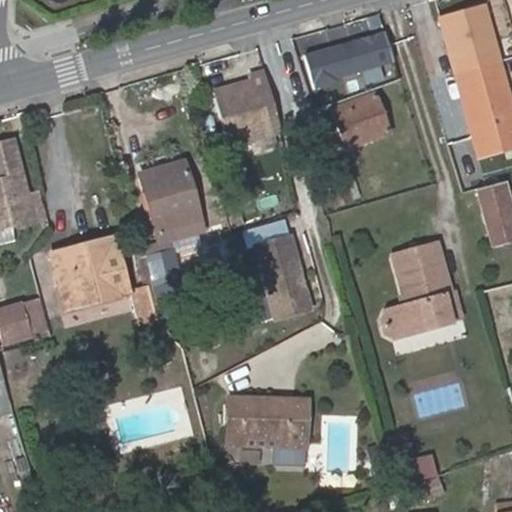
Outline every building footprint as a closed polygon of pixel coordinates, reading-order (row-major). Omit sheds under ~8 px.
[(511,119),(497,63),(456,74),(478,155),(511,146),(511,119)] [(249,83),(212,93),(227,146),(279,132),(263,74),(247,78),(249,83)] [(374,95),(331,110),(345,149),(387,133),(374,95)] [(28,197),(14,140),(0,143),(0,229),(44,218),(38,194),(28,197)] [(167,240),(201,230),(182,162),(141,174),(160,242),(167,240)] [(347,199),(339,174),(338,170),(324,174),(333,203),(347,199)] [(504,182),(476,188),(490,247),(511,241),(511,213),(506,189),(504,182)] [(352,210),(342,213),(346,227),(356,224),(352,210)] [(70,258),(117,245),(114,237),(50,254),(58,284),(75,280),(70,258)] [(289,239),(255,249),(275,321),(309,311),(289,239)] [(160,242),(136,249),(139,259),(146,257),(170,250),(167,240),(160,242)] [(389,254),(400,296),(406,294),(408,302),(402,304),(385,309),(379,318),(382,330),(391,335),(448,320),(442,295),(448,294),(435,242),(389,254)] [(128,292),(117,245),(70,258),(75,280),(58,284),(65,310),(82,305),(79,295),(107,287),(110,298),(128,292)] [(170,250),(146,257),(160,305),(165,304),(184,298),(170,250)] [(204,281),(207,292),(243,281),(240,269),(204,281)] [(82,305),(110,298),(107,287),(79,295),(82,305)] [(146,288),(131,291),(139,323),(155,319),(151,307),(146,288)] [(454,292),(448,294),(442,295),(448,320),(460,317),(454,292)] [(406,294),(400,296),(402,304),(408,302),(406,294)] [(155,319),(155,320),(199,308),(195,295),(184,298),(165,304),(160,305),(151,307),(155,319)] [(20,309),(0,314),(0,348),(0,349),(29,342),(20,309)] [(0,402),(10,400),(0,364),(0,402)] [(283,407),(283,400),(230,397),(228,444),(274,446),(304,447),(306,408),(283,407)] [(0,416),(13,413),(10,400),(0,402),(0,416)] [(507,448),(499,417),(481,422),(489,453),(507,448)] [(387,439),(400,487),(418,482),(437,477),(431,456),(412,461),(405,433),(387,439)] [(304,447),(274,446),(274,464),(304,465),(304,447)] [(438,479),(420,484),(424,498),(442,493),(438,479)]
